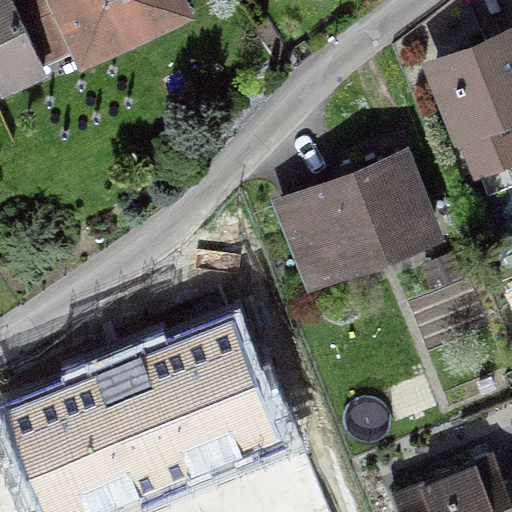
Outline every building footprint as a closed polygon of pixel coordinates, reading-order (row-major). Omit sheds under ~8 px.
[(187,0),(0,0),(0,88),(58,62),(47,39),(75,26),(90,60),(193,13),(187,0)] [(511,43),(443,75),(481,156),(511,141),(511,43)] [(411,137),(267,195),(306,292),(437,239),(450,234),(411,137)] [(136,347),(102,356),(117,409),(150,400),(136,347)] [(127,511),(100,435),(0,469),(0,500),(4,511),(127,511)] [(511,511),(511,507),(491,463),(407,503),(411,511),(511,511)]
